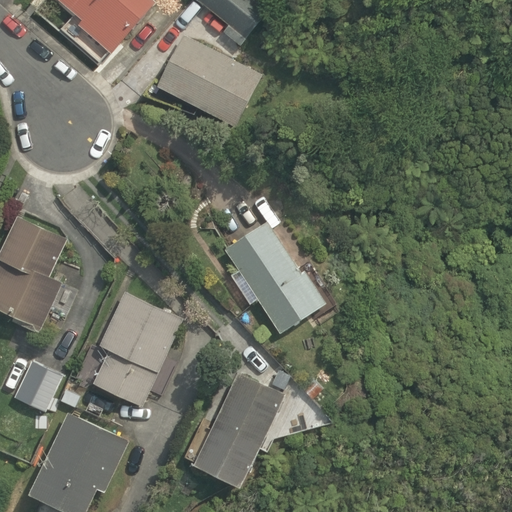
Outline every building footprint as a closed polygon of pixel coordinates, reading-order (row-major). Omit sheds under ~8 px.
[(155,0),(60,0),(83,19),(78,24),(112,53),(156,1),(155,0)] [(255,0),(200,0),(229,24),(224,31),(241,45),(269,11),(255,0)] [(184,34),(157,86),(236,126),(263,74),(184,34)] [(0,251),(0,255),(2,257),(0,260),(0,305),(15,312),(13,316),(41,329),(64,280),(51,274),(69,236),(19,214),(0,251)] [(252,302),(259,298),(281,331),(328,299),(302,261),(300,262),(269,216),(225,245),(240,267),(233,272),(252,302)] [(143,404),(184,316),(126,289),(101,343),(111,347),(94,381),(143,404)] [(66,372),(34,357),(15,396),(47,411),(66,372)] [(287,391),(239,369),(195,461),(242,484),(287,391)] [(75,406),(81,394),(67,388),(61,399),(75,406)] [(130,439),(69,410),(31,489),(77,511),(85,511),(99,485),(106,489),(130,439)]
